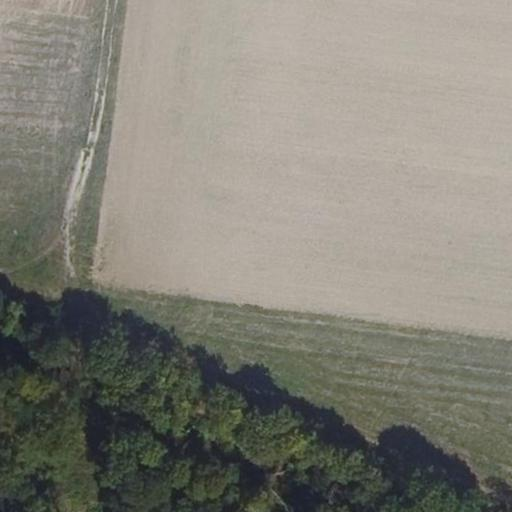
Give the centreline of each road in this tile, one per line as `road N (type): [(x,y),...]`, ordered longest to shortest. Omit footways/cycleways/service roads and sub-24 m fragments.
road 1 (track): [(0,273),(81,280),(511,490)]
road 2 (track): [(70,340),(121,0)]
